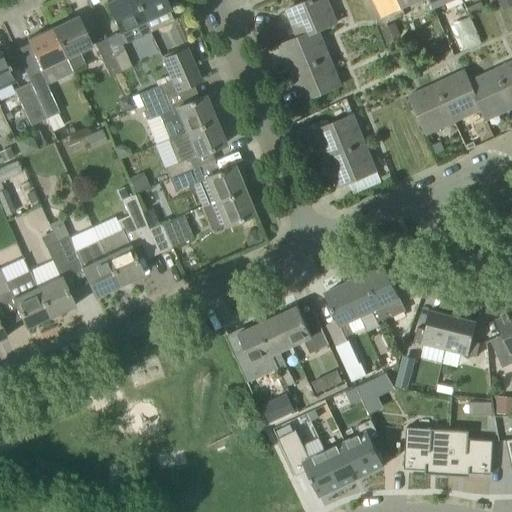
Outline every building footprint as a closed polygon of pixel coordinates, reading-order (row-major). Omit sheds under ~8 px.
[(144,21),(134,0),(111,0),(106,3),(120,32),(144,21)] [(164,0),(134,0),(144,21),(150,32),(173,21),(167,10),(169,10),(164,0)] [(310,0),(286,10),(297,38),(318,29),(318,30),(337,23),(327,0),(310,0)] [(402,8),(398,0),(365,0),(374,19),(402,8)] [(511,0),(499,0),(504,11),(511,7),(511,0)] [(76,16),(52,28),(65,57),(72,71),(85,65),(78,51),(90,46),(76,16)] [(395,22),(380,28),(386,44),(401,38),(395,22)] [(52,28),(27,39),(29,43),(41,69),(44,75),(47,82),(72,71),(65,57),(52,28)] [(279,45),(290,73),(329,57),(318,30),(318,29),(297,38),(279,45)] [(105,39),(94,44),(101,59),(109,77),(120,72),(112,53),(105,39)] [(443,41),(431,46),(436,58),(448,53),(443,41)] [(29,43),(14,50),(29,82),(46,119),(58,114),(41,77),(44,75),(41,69),(29,43)] [(112,53),(120,72),(131,66),(123,48),(112,53)] [(168,56),(162,59),(172,80),(176,90),(199,80),(186,49),(168,56)] [(1,51),(0,51),(0,86),(15,79),(8,63),(7,63),(1,51)] [(149,69),(162,64),(157,51),(144,56),(149,69)] [(329,57),(290,73),(302,101),(341,85),(329,57)] [(511,108),(511,61),(494,70),(511,108)] [(436,83),(454,122),(481,109),(468,82),(469,81),(464,70),(436,83)] [(511,108),(494,70),(469,81),(468,82),(481,109),(486,120),(511,108)] [(150,89),(137,95),(142,106),(148,120),(157,116),(162,114),(171,110),(165,95),(176,90),(172,80),(155,87),(150,89)] [(29,82),(13,90),(24,115),(30,126),(46,119),(29,82)] [(436,83),(417,92),(409,96),(427,134),(454,122),(436,83)] [(129,95),(116,100),(121,112),(134,107),(129,95)] [(162,114),(157,116),(160,123),(167,139),(167,140),(168,140),(172,138),(216,120),(205,95),(198,98),(174,108),(174,109),(171,110),(162,114)] [(314,131),(325,159),(365,143),(353,115),(314,131)] [(177,162),(164,167),(170,180),(192,171),(188,159),(194,156),(194,157),(209,150),(225,143),(216,120),(172,138),(168,140),(169,143),(177,162)] [(102,130),(85,136),(90,149),(107,143),(102,130)] [(365,143),(325,159),(337,187),(352,181),(357,191),(381,181),(365,143)] [(9,147),(0,150),(0,157),(2,162),(13,157),(9,147)] [(17,160),(0,167),(0,181),(22,172),(17,160)] [(218,172),(201,179),(211,202),(244,189),(243,189),(234,166),(235,166),(234,165),(218,171),(218,172)] [(192,171),(170,180),(174,190),(179,188),(187,185),(197,182),(196,181),(192,171)] [(142,173),(128,179),(133,192),(148,186),(142,173)] [(244,189),(211,202),(221,227),(223,226),(254,213),(254,212),(253,213),(244,190),(245,190),(244,189)] [(129,197),(122,200),(129,216),(140,242),(147,258),(158,253),(148,230),(140,213),(133,195),(129,197)] [(145,211),(140,213),(148,230),(154,227),(148,210),(145,211)] [(154,227),(148,230),(158,253),(170,247),(192,238),(185,220),(183,215),(154,227)] [(49,225),(57,243),(68,266),(79,261),(82,267),(88,282),(95,296),(96,296),(95,295),(117,285),(118,286),(119,285),(119,284),(98,241),(74,251),(59,221),(49,225)] [(142,275),(129,247),(122,230),(98,241),(119,284),(141,274),(141,275),(142,275)] [(57,243),(45,248),(51,260),(56,271),(57,270),(68,266),(57,243)] [(400,248),(391,252),(394,260),(404,255),(400,248)] [(385,266),(365,275),(385,319),(393,315),(405,309),(399,296),(385,266)] [(0,268),(0,296),(9,292),(12,298),(21,318),(26,328),(27,328),(27,327),(49,317),(50,317),(50,316),(34,285),(29,271),(6,282),(0,268)] [(60,276),(59,273),(34,285),(50,316),(72,306),(72,307),(73,306),(67,292),(60,276)] [(365,275),(345,284),(359,315),(372,309),(378,322),(385,319),(365,275)] [(345,284),(325,293),(338,321),(345,337),(353,333),(347,320),(359,315),(345,284)] [(329,344),(321,326),(310,332),(298,306),(278,315),(292,346),(304,340),(310,353),(329,344)] [(502,368),(511,363),(511,306),(506,309),(509,315),(496,320),(502,335),(491,339),(502,368)] [(426,329),(417,327),(414,341),(445,349),(453,316),(430,310),(426,329)] [(292,346),(278,315),(258,324),(278,368),(286,364),(280,351),(292,346)] [(476,321),(453,316),(445,349),(476,357),(480,343),(472,341),(476,321)] [(278,368),(258,324),(238,333),(245,350),(235,354),(228,338),(227,338),(247,382),(278,368)] [(347,342),(336,347),(347,370),(351,381),(366,375),(361,364),(358,365),(347,342)] [(403,356),(395,386),(407,389),(415,359),(403,356)] [(344,380),(339,368),(327,373),(333,385),(344,380)] [(499,397),(498,413),(511,413),(511,397),(500,397),(499,397)] [(360,433),(345,441),(362,476),(384,465),(371,439),(379,435),(371,419),(357,426),(360,433)] [(407,427),(404,468),(425,469),(425,470),(435,470),(435,474),(447,475),(450,430),(431,429),(407,427)] [(295,430),(278,438),(282,446),(296,475),(306,470),(319,497),(342,486),(325,450),(309,458),(299,437),(295,430)] [(450,430),(447,475),(459,476),(459,472),(470,472),(491,473),(493,441),(468,439),(469,430),(450,430)] [(345,441),(325,450),(342,486),(362,476),(345,441)]
